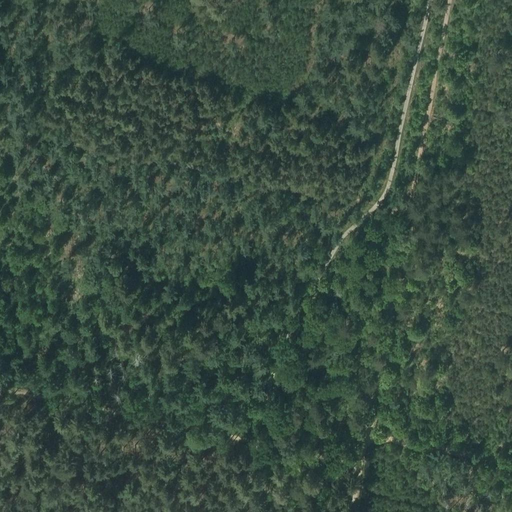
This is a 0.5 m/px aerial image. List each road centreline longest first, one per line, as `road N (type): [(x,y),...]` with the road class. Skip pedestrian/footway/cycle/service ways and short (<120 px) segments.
road 1 (track): [(450,0),(366,439)]
road 2 (track): [(0,128),(410,207)]
road 3 (unknown): [(0,385),(256,437),(366,439)]
road 4 (unknown): [(366,439),(511,465)]
